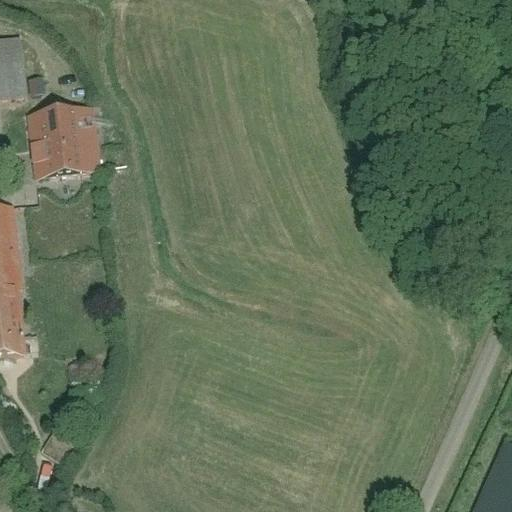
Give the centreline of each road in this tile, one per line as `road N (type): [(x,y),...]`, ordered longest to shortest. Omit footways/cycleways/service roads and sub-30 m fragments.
road 1 (unclassified): [(421,511),(511,309)]
road 2 (unclassified): [(511,94),(415,0)]
